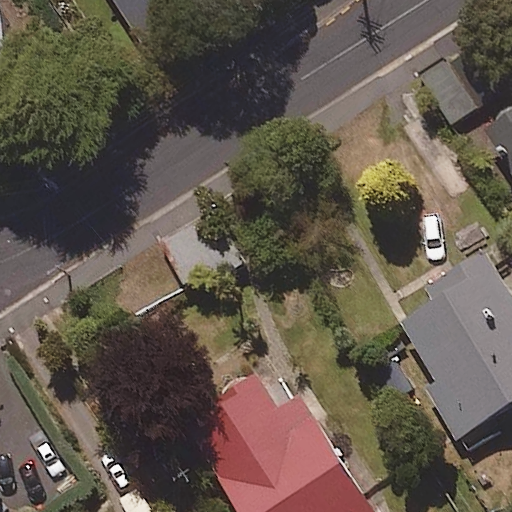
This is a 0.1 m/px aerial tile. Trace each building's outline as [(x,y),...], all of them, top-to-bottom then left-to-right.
[(115,0),(148,45),(210,0),(115,0)] [(494,62),(479,42),(438,72),(471,116),(511,86),(494,62)] [(511,108),(485,127),(511,167),(511,108)] [(251,262),(221,208),(166,239),(196,292),(251,262)] [(511,406),(511,284),(491,249),(430,285),(439,300),(400,323),(465,434),(511,406)] [(294,400),(271,364),(242,382),(268,421),(211,458),(245,511),(383,511),(307,392),(294,400)] [(0,502),(10,492),(0,481),(0,502)]
